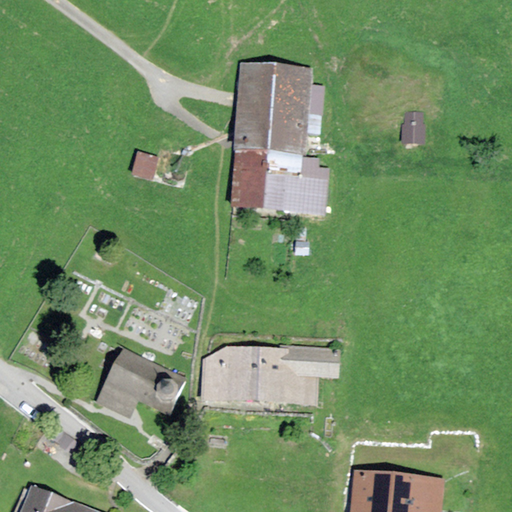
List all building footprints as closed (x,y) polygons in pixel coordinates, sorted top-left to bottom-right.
[(310,69),(246,63),(233,206),(323,214),(327,169),(318,169),(319,161),(302,160),(310,69)] [(424,113),(405,113),(404,144),(423,145),(424,113)] [(139,148),(132,171),(153,177),(159,154),(139,148)] [(227,346),(204,359),(202,401),(316,406),(317,376),(337,377),(338,350),(227,346)] [(189,378),(123,349),(96,401),(131,418),(139,401),(171,416),(189,378)] [(440,480),(359,473),(355,511),(426,511),(427,507),(438,508),(440,480)] [(98,511),(32,487),(22,511),(98,511)]
